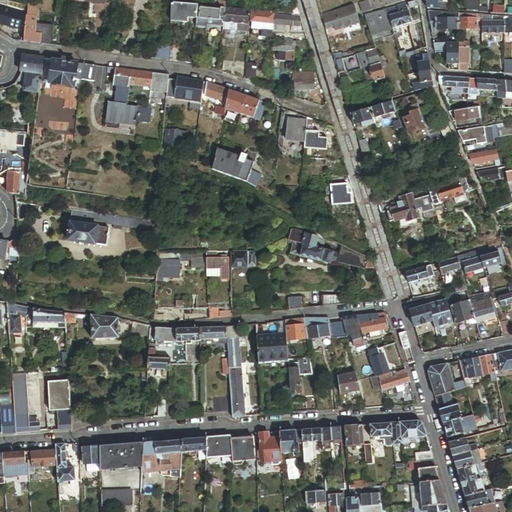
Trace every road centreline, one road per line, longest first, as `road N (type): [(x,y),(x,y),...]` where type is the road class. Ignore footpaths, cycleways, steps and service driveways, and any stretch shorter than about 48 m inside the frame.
road 1 (residential): [(0,441),(431,411)]
road 2 (residential): [(258,91),(197,72),(12,52)]
road 3 (residential): [(511,77),(435,71),(423,4)]
